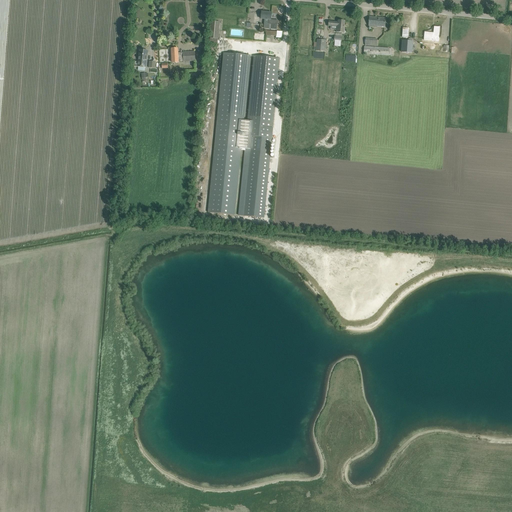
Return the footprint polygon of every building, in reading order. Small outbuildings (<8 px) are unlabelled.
[(254,10),(253,18),(266,20),(266,24),(271,25),(271,29),(277,30),(278,20),(271,20),(272,13),(262,12),(262,11),(254,10)] [(385,27),(386,19),(370,17),(369,27),(377,28),(377,27),(385,27)] [(329,22),(329,26),(331,26),(332,26),(332,29),(336,29),(336,30),(336,32),(344,33),(345,26),(346,21),(343,21),(338,20),(338,22),(329,22)] [(211,26),(209,42),(208,58),(216,59),(218,43),(219,22),(211,21),(211,26)] [(431,33),(431,32),(425,32),(424,39),(432,40),(432,41),(439,42),(439,37),(440,27),(434,26),(433,34),(431,33)] [(365,45),(377,46),(377,39),(366,38),(365,45)] [(326,40),(317,39),(316,51),(325,52),(326,40)] [(402,41),(402,52),(412,53),(413,41),(402,41)] [(364,46),(363,56),(367,56),(367,54),(388,56),(388,55),(391,56),(392,49),(389,48),(364,46)] [(178,61),(183,61),(195,61),(195,57),(195,52),(183,52),(183,53),(178,53),(177,49),(172,49),(172,63),(178,63),(178,61)] [(140,50),(140,52),(139,62),(134,61),(133,66),(146,68),(146,63),(148,51),(140,50)] [(224,53),(208,212),(229,215),(236,148),(251,149),(244,216),(264,218),(272,138),(280,58),(259,56),(253,121),(248,121),(239,120),(245,55),(224,53)]
